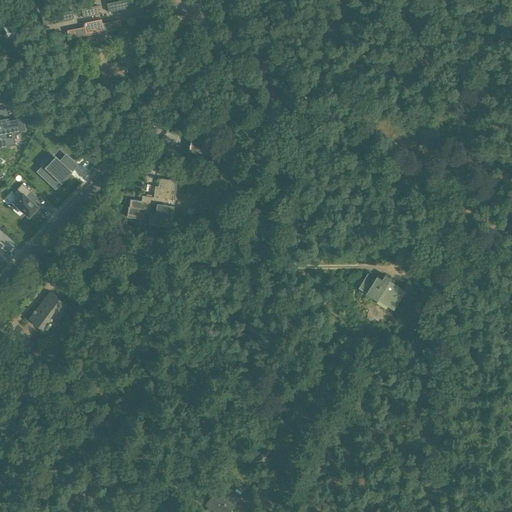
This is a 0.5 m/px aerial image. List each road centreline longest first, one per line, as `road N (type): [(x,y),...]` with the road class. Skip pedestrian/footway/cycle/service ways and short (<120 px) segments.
road 1 (unclassified): [(0,288),(267,0)]
road 2 (unknown): [(390,266),(176,257),(53,225)]
